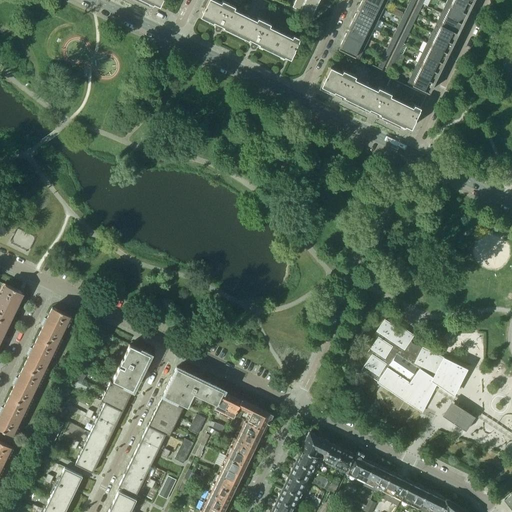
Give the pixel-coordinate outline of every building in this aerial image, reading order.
[(220,25),(230,29),(239,11),(215,0),(204,0),(201,7),(203,9),(200,16),(201,15),(216,23),(215,23),(215,24),(214,24),(214,25),(214,26),(214,27),(214,28),(215,29),(216,29),(216,31),(220,30),(220,26),(220,25)] [(310,15),(314,7),(300,0),(295,0),(292,6),(310,15)] [(378,19),(383,9),(364,0),(361,0),(357,9),(378,19)] [(364,0),(383,9),(387,0),(364,0)] [(411,10),(415,1),(414,0),(410,0),(407,8),(411,10)] [(464,0),(446,0),(445,3),(466,13),(471,3),(464,0)] [(266,14),(270,5),(264,2),(260,11),(266,14)] [(418,2),(413,11),(417,13),(422,4),(418,2)] [(445,3),(441,13),(462,23),(466,13),(445,3)] [(395,8),(392,13),(400,17),(403,12),(395,8)] [(406,20),(411,10),(407,8),(402,18),(406,20)] [(373,29),(378,19),(357,9),(353,19),(373,29)] [(260,44),(269,26),(239,11),(230,29),(252,40),(252,41),(251,41),(250,41),(250,42),(249,43),(249,44),(249,45),(250,46),(251,47),(252,48),(256,48),(255,43),(255,42),(260,44)] [(412,23),(417,13),(413,11),(408,21),(412,23)] [(441,13),(436,23),(457,33),(462,23),(441,13)] [(401,30),(406,20),(402,18),(397,28),(401,30)] [(369,39),(373,29),(353,19),(348,28),(369,39)] [(408,21),(403,31),(408,33),(412,23),(408,21)] [(436,23),(431,32),(452,42),(457,33),(436,23)] [(269,26),(260,44),(290,59),(299,41),(269,26)] [(348,28),(343,38),(364,48),(369,39),(348,28)] [(396,40),(401,30),(397,28),(392,38),(396,40)] [(403,43),(408,33),(403,31),(399,41),(403,43)] [(431,32),(426,42),(447,52),(452,42),(431,32)] [(359,59),(359,58),(364,48),(343,38),(338,48),(359,59)] [(392,50),(396,40),(392,38),(388,48),(392,50)] [(399,41),(394,51),(398,53),(403,43),(399,41)] [(426,42),(422,52),(442,62),(447,52),(426,42)] [(387,59),(392,50),(388,48),(383,57),(387,59)] [(393,62),(398,53),(394,51),(389,60),(393,62)] [(422,52),(417,62),(438,72),(442,62),(422,52)] [(382,69),(387,59),(383,57),(378,67),(382,69)] [(389,60),(384,70),(389,72),(393,62),(389,60)] [(417,62),(412,72),(433,82),(438,72),(417,62)] [(377,89),(330,66),(320,85),(321,85),(320,87),(332,92),(334,90),(344,95),(343,98),(367,110),(369,107),(379,112),(379,115),(403,127),(405,124),(410,127),(419,109),(408,104),(415,89),(391,77),(390,79),(383,75),(377,89)] [(428,92),(433,82),(412,72),(407,82),(428,92)] [(426,94),(415,89),(408,104),(419,109),(426,94)] [(22,291),(5,283),(0,293),(0,318),(7,322),(13,309),(15,310),(18,305),(16,304),(22,291)] [(37,336),(55,345),(69,315),(52,306),(45,318),(43,317),(41,323),(43,324),(37,336)] [(413,335),(398,325),(396,328),(384,319),(374,335),(378,337),(368,352),(371,355),(361,370),(421,410),(436,382),(452,393),(457,383),(458,383),(465,368),(422,347),(422,348),(411,343),(408,341),(413,335)] [(104,337),(98,334),(83,364),(89,367),(104,337)] [(40,374),(47,359),(55,345),(37,336),(31,348),(29,347),(27,353),(28,353),(22,366),(40,374)] [(132,388),(148,356),(149,353),(129,343),(122,357),(122,356),(119,362),(120,362),(112,378),(132,388)] [(15,377),(13,380),(12,383),(14,384),(8,395),(26,404),(40,374),(22,366),(16,377),(15,377)] [(216,403),(222,390),(223,389),(176,366),(163,394),(186,405),(193,392),(216,403)] [(124,404),(131,391),(110,380),(103,394),(124,404)] [(334,396),(336,397),(337,398),(339,394),(333,391),(329,389),(326,393),(327,394),(326,395),(333,398),(334,396)] [(240,399),(222,390),(216,403),(214,408),(231,417),(240,399)] [(124,404),(103,394),(100,400),(104,402),(101,409),(118,418),(124,404)] [(0,428),(11,434),(26,404),(8,395),(2,407),(0,407),(0,406),(0,428)] [(161,396),(155,409),(176,419),(183,406),(161,396)] [(270,412),(243,399),(240,406),(250,411),(246,420),(264,429),(264,428),(265,429),(271,416),(270,412)] [(461,407),(452,421),(465,430),(474,416),(461,407)] [(94,411),(89,408),(85,415),(90,418),(94,411)] [(118,418),(101,409),(88,436),(105,444),(118,418)] [(170,432),(176,419),(155,409),(149,422),(170,432)] [(204,417),(196,413),(188,429),(197,433),(204,417)] [(52,447),(64,422),(56,418),(44,443),(52,447)] [(223,427),(208,420),(206,424),(221,431),(223,427)] [(264,429),(246,420),(244,420),(236,437),(255,447),(256,445),(254,444),(261,431),(263,432),(264,429)] [(169,435),(170,432),(149,422),(143,435),(160,443),(165,433),(169,435)] [(208,427),(200,443),(203,444),(210,432),(218,436),(220,433),(208,427)] [(302,447),(301,448),(314,454),(317,448),(324,451),(325,452),(330,441),(311,432),(307,433),(301,446),(302,447)] [(148,469),(160,443),(143,435),(130,460),(148,469)] [(92,471),(105,444),(88,436),(75,463),(92,471)] [(255,447),(236,437),(228,454),(246,462),(252,449),(254,449),(255,447)] [(193,442),(184,438),(174,458),(183,462),(193,442)] [(79,441),(74,439),(70,446),(75,448),(79,441)] [(0,465),(10,445),(0,440),(0,465)] [(330,441),(325,452),(324,451),(322,455),(323,458),(334,463),(341,447),(330,441)] [(353,452),(341,447),(334,463),(345,468),(353,452)] [(169,451),(164,448),(161,455),(166,458),(169,451)] [(298,454),(295,461),(310,468),(316,457),(315,455),(314,454),(301,448),(300,450),(299,450),(298,452),(298,454)] [(374,462),(355,453),(346,471),(365,480),(374,462)] [(247,463),(246,462),(228,454),(219,472),(237,480),(243,466),(245,467),(247,463)] [(135,495),(148,469),(130,460),(117,486),(135,495)] [(305,479),(310,468),(295,461),(292,466),(291,466),(290,469),(290,470),(290,472),(305,479)] [(365,480),(383,489),(392,471),(374,462),(365,480)] [(66,506),(74,490),(81,475),(64,466),(49,497),(66,506)] [(191,470),(187,468),(182,479),(186,481),(191,470)] [(401,497),(410,480),(392,471),(383,489),(380,496),(397,504),(401,497)] [(195,483),(198,475),(191,472),(188,480),(195,483)] [(237,480),(219,472),(211,489),(228,498),(235,484),(237,485),(239,481),(237,480)] [(50,483),(53,476),(48,473),(45,480),(50,483)] [(298,493),(304,481),(289,474),(288,475),(287,476),(286,478),(286,479),(283,485),(298,493)] [(175,479),(167,475),(158,495),(166,499),(175,479)] [(323,487),(327,479),(319,475),(318,478),(315,477),(312,482),(323,487)] [(150,479),(146,485),(151,488),(155,481),(150,479)] [(186,481),(182,479),(177,490),(181,491),(186,481)] [(323,487),(330,490),(334,492),(339,482),(333,479),(330,484),(329,483),(330,482),(327,480),(323,487)] [(427,488),(410,480),(401,497),(419,506),(427,488)] [(278,496),(277,498),(292,505),(298,493),(283,485),(280,492),(279,492),(278,495),(278,496)] [(419,506),(431,511),(438,511),(446,497),(427,488),(419,506)] [(211,489),(202,507),(211,511),(221,511),(226,502),(228,503),(230,499),(228,498),(211,489)] [(118,490),(110,505),(107,511),(128,511),(135,498),(118,490)] [(353,504),(355,501),(344,495),(342,499),(353,504)] [(63,511),(66,506),(49,497),(41,511),(63,511)] [(454,511),(461,504),(446,497),(438,511),(454,511)] [(273,505),(271,510),(275,511),(289,511),(292,505),(277,498),(276,500),(274,501),(273,504),(273,505)] [(365,506),(355,501),(353,504),(368,511),(371,511),(376,502),(369,499),(365,506)]
